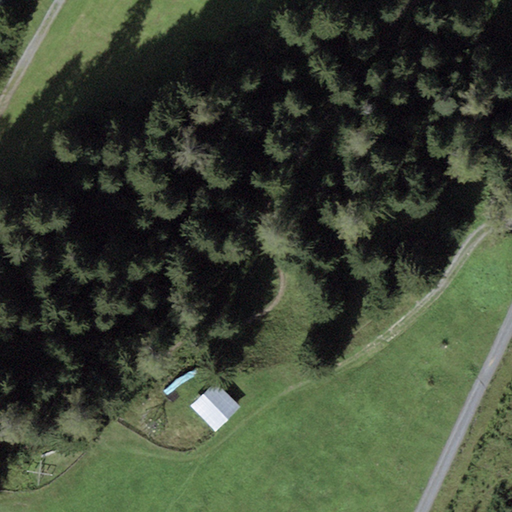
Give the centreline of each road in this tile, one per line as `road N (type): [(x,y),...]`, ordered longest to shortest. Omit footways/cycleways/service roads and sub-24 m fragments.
road 1 (track): [(511,229),(496,225),(395,328),(339,358)]
road 2 (track): [(511,337),(436,511)]
